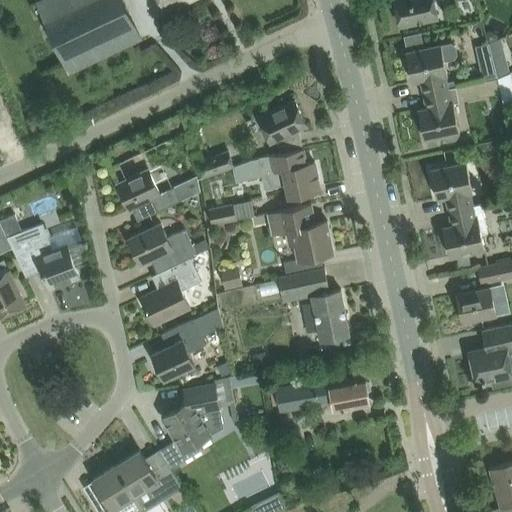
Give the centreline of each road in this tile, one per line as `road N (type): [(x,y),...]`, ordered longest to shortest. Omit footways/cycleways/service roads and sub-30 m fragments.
road 1 (tertiary): [(426,419),(335,24)]
road 2 (unclassified): [(0,177),(335,24)]
road 3 (residential): [(35,472),(73,452),(120,396),(113,316)]
road 4 (residential): [(113,316),(91,189)]
road 5 (residential): [(0,353),(52,325),(113,316)]
